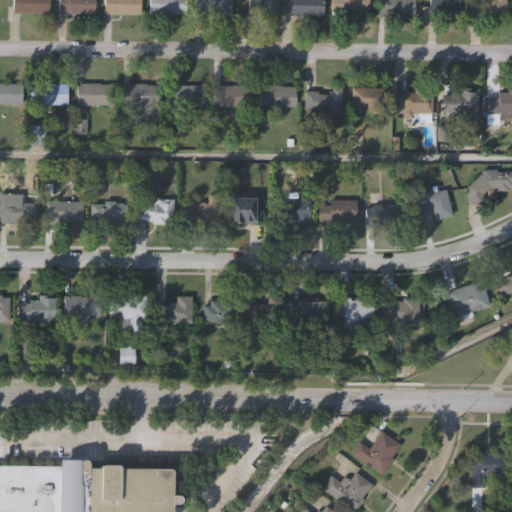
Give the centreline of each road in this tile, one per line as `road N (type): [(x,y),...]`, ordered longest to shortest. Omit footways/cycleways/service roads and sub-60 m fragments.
road 1 (residential): [(0,258),(374,263),(447,254),(511,226)]
road 2 (residential): [(0,47),(511,52)]
road 3 (tertiary): [(0,397),(511,400)]
road 4 (residential): [(449,400),(442,449),(403,511)]
